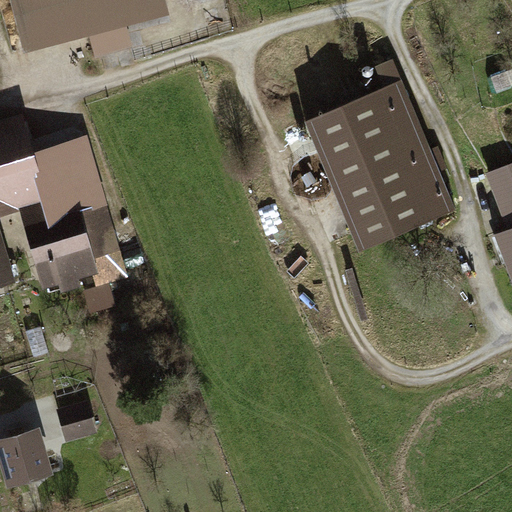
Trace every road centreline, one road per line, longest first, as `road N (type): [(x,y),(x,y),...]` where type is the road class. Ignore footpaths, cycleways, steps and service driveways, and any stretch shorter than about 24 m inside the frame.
road 1 (track): [(511,336),(431,378),(397,378),(368,358),(347,328),(249,105),(233,42)]
road 2 (residential): [(0,97),(85,87),(375,2)]
road 3 (track): [(375,2),(441,133),(507,338)]
